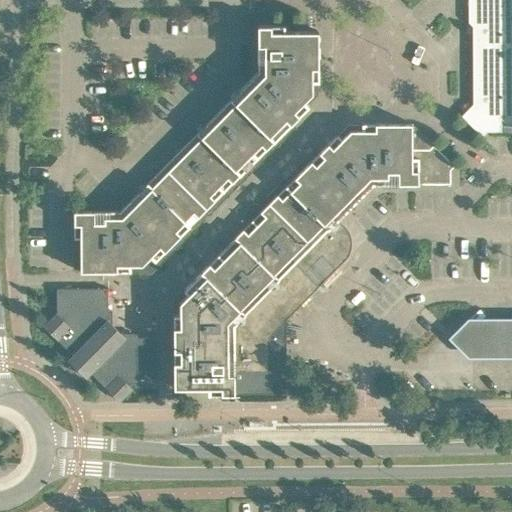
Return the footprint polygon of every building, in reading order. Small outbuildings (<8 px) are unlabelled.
[(511,0),(468,0),(468,22),(473,26),(473,104),(461,116),(482,136),(487,132),(511,131),(511,0)] [(312,93),(312,81),(319,81),(318,31),(284,31),(284,25),(258,25),(258,70),(243,86),(124,206),(119,210),(74,211),(74,237),(80,237),(81,271),(131,271),(131,265),(142,264),(144,263),(148,267),(283,132),(309,105),(304,101),(312,93)] [(412,125),(412,123),(410,123),(396,123),(396,124),(388,124),(388,123),(386,123),(386,124),(364,124),(364,123),(362,123),(362,124),(348,125),(338,134),(337,134),(184,289),(188,293),(180,302),(180,313),(173,313),(174,388),(208,387),(208,393),(286,393),(286,320),(345,260),(347,257),(349,254),(351,250),(352,246),(352,242),(351,237),(350,233),(348,229),(345,226),(338,219),(373,184),(451,184),(455,165),(414,125),(412,125)] [(57,313),(44,326),(57,339),(62,334),(111,383),(107,388),(119,401),(132,388),(158,388),(157,337),(125,337),(108,319),(108,288),(57,288),(57,313)] [(511,321),(468,322),(450,340),(467,360),(511,360),(511,321)]
